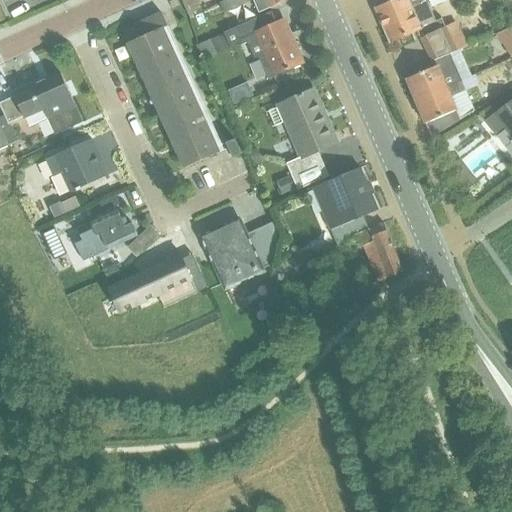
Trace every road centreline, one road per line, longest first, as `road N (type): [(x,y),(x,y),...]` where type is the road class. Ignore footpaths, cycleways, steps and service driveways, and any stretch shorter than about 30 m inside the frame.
road 1 (secondary): [(464,322),(325,0)]
road 2 (residential): [(249,181),(165,219),(71,20)]
